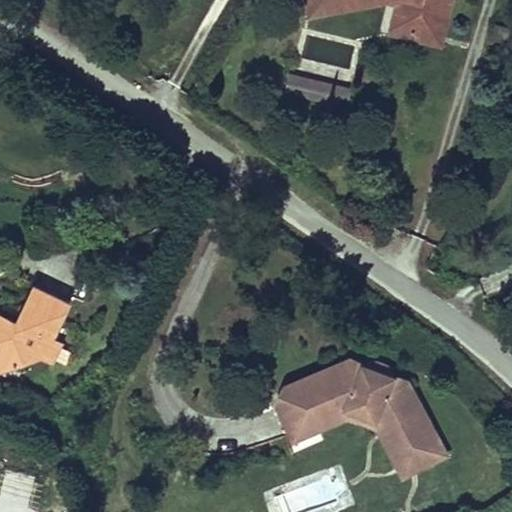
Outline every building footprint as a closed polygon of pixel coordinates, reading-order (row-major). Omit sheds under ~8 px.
[(321,0),(307,0),(309,14),(324,11),(321,0)] [(321,0),(324,11),(344,8),(342,0),(410,0),(409,5),(402,4),(398,22),(439,33),(447,0),(321,0)] [(447,0),(439,33),(398,22),(394,32),(448,46),(459,0),(447,0)] [(314,80),(288,74),(284,89),(311,95),(314,80)] [(69,302),(37,286),(20,321),(0,311),(0,357),(16,352),(21,367),(47,358),(53,361),(63,341),(52,335),(69,302)] [(0,374),(21,367),(16,352),(0,357),(0,374)] [(453,455),(416,383),(400,375),(372,363),(352,355),(342,360),(347,370),(303,392),(291,385),(285,407),(300,438),(319,429),(314,418),(355,397),(401,421),(418,454),(427,450),(434,464),(453,455)] [(383,358),(372,363),(400,375),(398,364),(383,358)] [(342,360),(291,385),(303,392),(347,370),(342,360)] [(314,418),(319,429),(358,409),(392,427),(415,474),(434,464),(427,450),(418,454),(401,421),(355,397),(314,418)]
